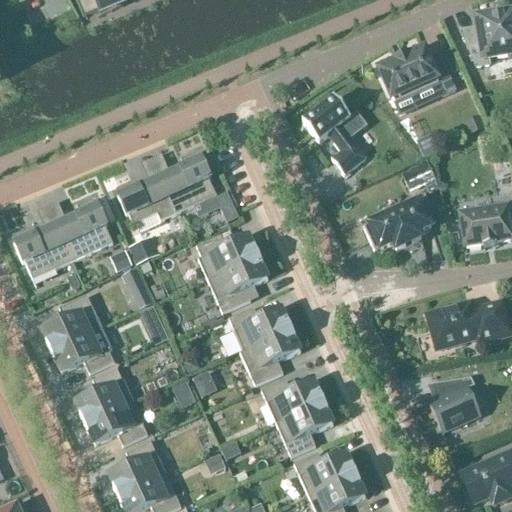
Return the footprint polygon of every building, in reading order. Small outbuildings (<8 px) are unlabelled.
[(74,0),(84,22),(121,6),(118,0),(74,0)] [(461,35),(477,71),(489,69),(488,63),(509,59),(509,64),(511,63),(511,18),(478,24),(479,32),(461,35)] [(408,59),(394,65),(395,68),(380,74),(400,120),(417,112),(411,99),(437,88),(443,100),(461,92),(449,66),(433,73),(424,54),(409,61),(408,59)] [(328,140),(338,153),(341,157),(333,163),(344,178),(366,162),(351,143),(366,131),(355,117),(349,122),(334,102),(303,127),(319,147),(328,140)] [(480,120),(467,125),(472,138),(485,132),(480,120)] [(214,200),(216,199),(208,182),(210,181),(201,162),(199,163),(196,155),(180,162),(183,170),(159,181),(176,217),(214,200)] [(176,217),(159,181),(135,192),(131,184),(116,191),(119,199),(117,200),(125,219),(128,218),(132,228),(156,217),(160,225),(176,217)] [(216,199),(214,200),(226,226),(238,220),(226,194),(216,199)] [(462,222),(467,252),(483,249),(484,253),(496,251),(495,247),(511,245),(510,238),(511,237),(511,203),(511,201),(491,204),(493,217),(462,222)] [(56,230),(73,266),(112,248),(104,231),(107,230),(98,211),(96,212),(93,204),(77,211),(80,219),(56,230)] [(363,232),(375,257),(394,248),(397,255),(422,244),(419,237),(431,231),(420,207),(363,232)] [(25,267),(32,285),(73,266),(56,230),(32,241),(28,233),(13,241),(16,248),(14,249),(22,268),(25,267)] [(226,251),(221,240),(197,250),(202,262),(198,264),(208,285),(209,285),(260,262),(255,253),(254,253),(249,241),(226,251)] [(260,262),(208,285),(217,307),(218,307),(223,318),(251,306),(245,294),(268,284),(263,272),(264,271),(260,262)] [(147,267),(141,270),(144,277),(151,274),(147,267)] [(97,322),(87,301),(59,313),(65,325),(42,335),(48,347),(47,348),(51,357),(91,338),(103,333),(98,322),(97,322)] [(478,341),(480,347),(510,338),(501,308),(473,316),(470,308),(444,316),(443,314),(426,319),(431,336),(433,336),(438,353),(478,341)] [(243,356),(240,357),(240,358),(292,335),(288,325),(286,326),(281,314),(258,324),(253,312),(229,323),(234,335),(243,356)] [(103,333),(91,338),(51,357),(55,367),(56,366),(62,378),(84,368),(90,379),(114,368),(109,357),(113,355),(103,333)] [(240,358),(250,380),(250,379),(255,391),(283,378),(278,367),(300,357),(295,344),(296,344),(292,335),(240,358)] [(195,361),(183,366),(188,377),(200,372),(195,361)] [(123,386),(117,374),(93,386),(98,397),(76,408),(81,420),(80,420),(84,430),(125,411),(115,390),(123,386)] [(429,409),(442,438),(481,421),(468,392),(472,390),(469,382),(432,388),(439,404),(429,409)] [(283,425),(276,428),(276,429),(325,407),(321,398),(319,399),(314,386),(291,396),(286,385),(261,396),(267,408),(274,404),(283,425)] [(84,430),(89,439),(90,438),(95,450),(118,440),(123,452),(148,440),(142,428),(143,428),(134,407),(125,411),(84,430)] [(276,429),(286,451),(291,462),(316,451),(311,440),(333,430),(328,417),(329,417),(325,407),(276,429)] [(156,458),(151,447),(126,458),(131,469),(109,480),(115,492),(113,492),(118,502),(166,479),(156,458)] [(299,480),(308,502),(357,480),(353,471),(352,471),(346,459),(324,469),(319,458),(294,469),(299,480)] [(491,503),(494,511),(511,504),(507,496),(511,493),(511,461),(462,483),(474,510),(491,503)] [(245,475),(234,480),(238,490),(249,485),(245,475)] [(176,501),(166,479),(118,502),(122,511),(123,510),(123,511),(181,511),(176,501)] [(308,502),(312,511),(343,511),(366,502),(360,490),(361,489),(357,480),(308,502)]
